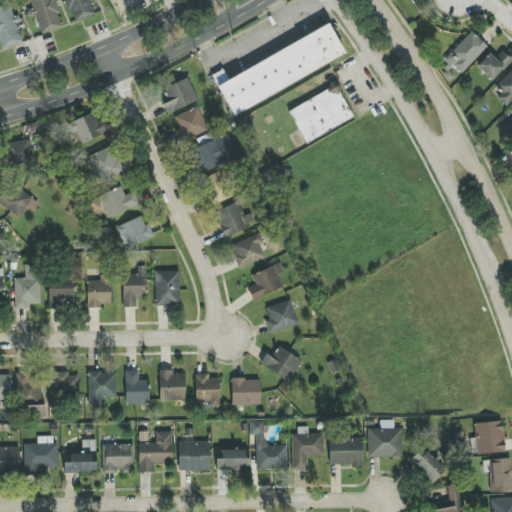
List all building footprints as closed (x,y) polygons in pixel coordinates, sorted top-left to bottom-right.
[(29,0),(40,34),(63,27),(54,0),(29,0)] [(96,14),(90,0),(65,0),(74,23),(96,14)] [(0,5),(0,47),(22,45),(18,15),(12,16),(10,4),(0,5)] [(217,84),(233,115),(346,56),(330,25),(217,84)] [(487,46),(471,31),(443,61),(451,68),(453,66),(461,74),(487,46)] [(489,53),(477,66),(492,81),(511,60),(502,51),(495,59),(489,53)] [(506,107),(511,100),(511,68),(497,84),(504,90),(496,98),(506,107)] [(163,104),(167,114),(198,101),(188,78),(162,89),(167,102),(163,104)] [(288,110),(306,144),(354,119),(337,85),(288,110)] [(174,116),(183,140),(207,132),(199,107),(174,116)] [(67,125),(72,135),(76,133),(82,145),(105,134),(94,112),(67,125)] [(196,148),(205,171),(237,158),(227,135),(196,148)] [(5,144),(9,167),(34,163),(30,140),(5,144)] [(123,173),(111,146),(87,157),(100,184),(123,173)] [(201,181),(213,206),(234,195),(222,170),(201,181)] [(0,205),(21,217),(26,208),(34,212),(40,202),(2,181),(0,185),(0,205)] [(101,194),(109,217),(139,206),(134,192),(124,196),(121,187),(101,194)] [(251,214),(243,216),(239,203),(215,211),(223,236),(255,226),(251,214)] [(123,250),(152,238),(143,216),(114,228),(123,250)] [(259,244),(262,243),(260,235),(230,244),(238,267),(264,259),(259,244)] [(256,286),(248,288),(252,300),(283,290),(278,274),(283,273),(281,264),(252,273),(256,286)] [(41,304),(39,265),(25,265),(25,279),(14,279),(15,310),(29,309),(29,305),(41,304)] [(123,307),(137,307),(137,298),(146,297),(145,266),(137,267),(138,274),(123,275),(123,307)] [(155,306),(180,305),(179,271),(154,272),(155,306)] [(87,309),(102,308),(102,305),(111,304),(110,276),(100,276),(100,281),(87,281),(87,309)] [(74,280),(48,281),(49,307),(74,307),(74,280)] [(269,334),(298,325),(290,300),(265,308),(268,319),(265,321),(269,334)] [(302,362),(279,346),(271,357),(266,354),(260,364),(288,383),(302,362)] [(160,402),(186,401),(185,374),(174,375),(173,370),(159,371),(160,402)] [(149,404),(149,380),(138,381),(138,371),(125,371),(126,404),(149,404)] [(52,394),(77,394),(76,372),(51,373),(52,394)] [(116,372),(87,373),(88,407),(104,406),(104,399),(116,398),(116,372)] [(10,375),(0,374),(0,399),(10,400),(10,375)] [(17,405),(25,405),(26,414),(42,414),(41,374),(16,374),(17,405)] [(220,404),(219,375),(195,375),(196,404),(220,404)] [(231,405),(260,405),(260,379),(231,379),(231,405)] [(367,429),(367,458),(402,457),(402,429),(394,429),(394,421),(380,421),(380,429),(367,429)] [(287,446),(264,446),(264,422),(250,422),(250,435),(255,435),(256,470),(287,469),(287,446)] [(505,453),(503,422),(475,423),(477,454),(505,453)] [(293,471),(307,470),(307,457),(324,457),(323,434),(308,434),(307,427),(292,428),(293,471)] [(139,443),(138,473),(154,473),(154,464),(172,464),(173,432),(156,432),(156,443),(139,443)] [(57,468),(56,437),(37,437),(38,444),(24,444),(24,474),(39,474),(38,468),(57,468)] [(329,438),(329,465),(362,466),(363,438),(329,438)] [(210,442),(178,442),(179,472),(210,472),(210,442)] [(102,474),(116,474),(116,472),(133,472),(133,446),(102,446),(102,474)] [(20,447),(0,447),(0,474),(20,475),(20,447)] [(432,484),(446,470),(422,447),(409,461),(432,484)] [(216,471),(249,471),(249,450),(216,450),(216,471)] [(96,473),(96,452),(63,453),(64,474),(96,473)] [(511,492),(510,459),(487,460),(488,492),(511,492)] [(429,511),(464,511),(461,484),(446,486),(448,501),(429,504),(429,511)] [(511,511),(511,497),(491,498),(491,511),(511,511)]
